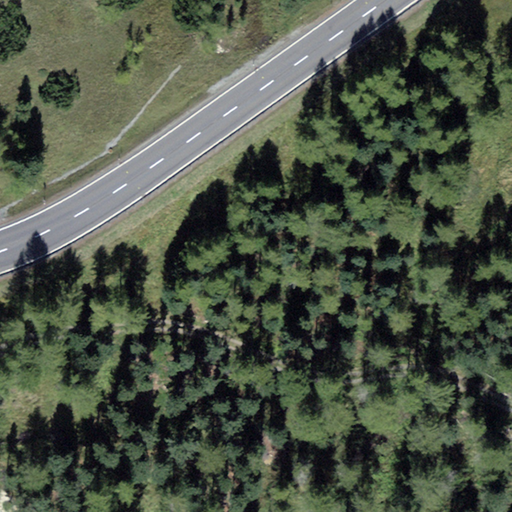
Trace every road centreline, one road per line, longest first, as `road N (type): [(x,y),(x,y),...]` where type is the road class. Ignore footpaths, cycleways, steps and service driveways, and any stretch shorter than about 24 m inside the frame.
road 1 (track): [(0,354),(47,333),(133,317),(296,366),(409,378),(511,402)]
road 2 (primary): [(386,0),(111,195),(0,251)]
